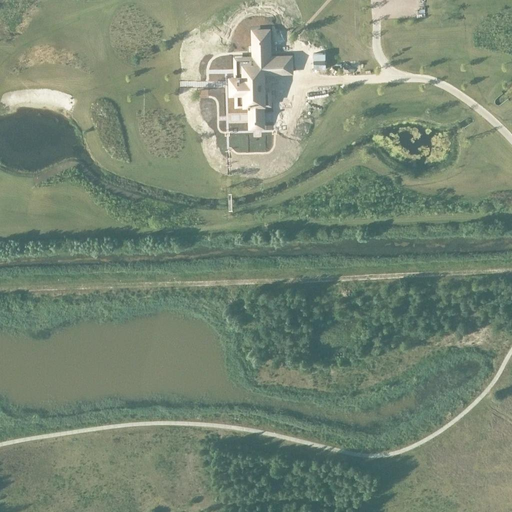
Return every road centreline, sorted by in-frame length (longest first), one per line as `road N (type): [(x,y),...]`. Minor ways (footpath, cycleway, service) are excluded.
road 1 (track): [(0,291),(511,270)]
road 2 (track): [(172,511),(283,499),(334,511)]
